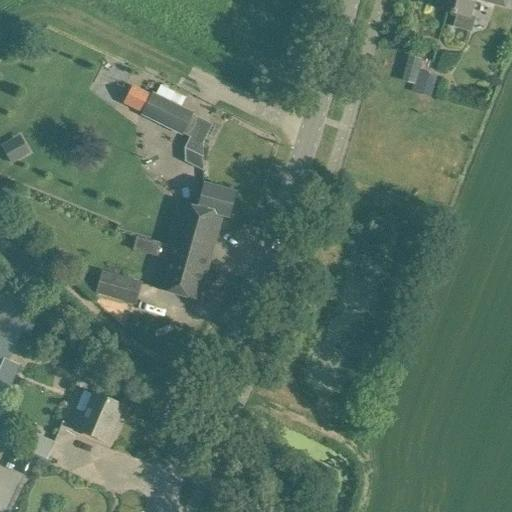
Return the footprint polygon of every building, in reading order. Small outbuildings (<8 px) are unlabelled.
[(505,0),(438,0),(436,9),(471,19),(476,0),(481,0),(504,7),(505,0)] [(408,56),(401,81),(414,85),(412,91),(430,97),(437,76),(418,70),(421,59),(408,56)] [(152,93),(142,114),(181,134),(192,112),(152,93)] [(20,135),(1,146),(11,164),(30,153),(20,135)] [(236,192),(217,187),(203,183),(197,207),(181,203),(180,203),(168,245),(210,257),(221,216),(229,218),(236,192)] [(198,300),(210,257),(168,245),(156,288),(178,294),(198,300)] [(136,303),(141,283),(103,272),(97,292),(136,303)] [(0,318),(0,355),(10,360),(23,329),(0,318)] [(123,406),(105,398),(94,394),(85,415),(77,412),(71,426),(85,432),(104,440),(112,420),(116,422),(123,406)] [(47,460),(54,442),(31,432),(24,451),(47,460)]
